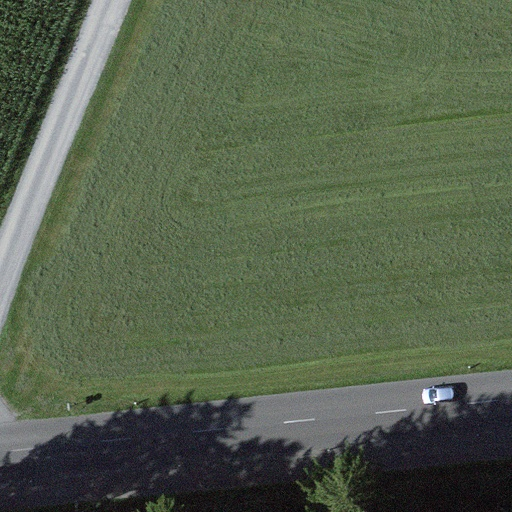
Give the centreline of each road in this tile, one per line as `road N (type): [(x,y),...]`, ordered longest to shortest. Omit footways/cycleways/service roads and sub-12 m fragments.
road 1 (tertiary): [(0,460),(511,403)]
road 2 (track): [(131,0),(0,321)]
